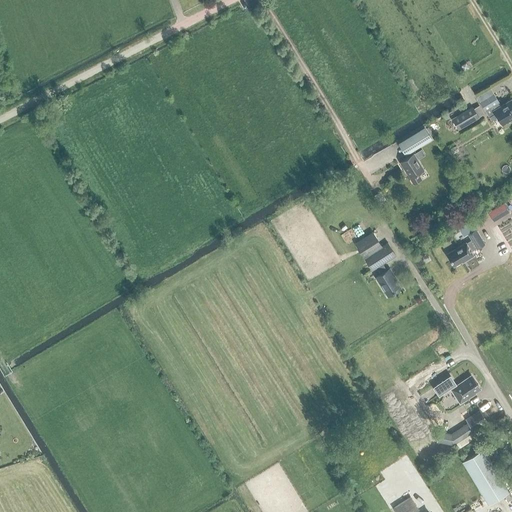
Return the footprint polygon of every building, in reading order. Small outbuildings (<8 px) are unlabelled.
[(480,102),(489,117),(495,114),(502,125),(511,118),(511,113),(511,99),(501,106),(494,94),(480,102)] [(452,118),(458,129),(479,117),(473,106),(452,118)] [(405,155),(431,140),(424,128),(398,143),(405,155)] [(413,184),(421,179),(418,173),(423,170),(417,160),(424,155),(421,149),(400,162),(413,184)] [(503,204),(488,213),(492,219),(497,216),(498,218),(509,212),(503,204)] [(476,247),(484,243),(475,228),(467,233),(471,239),(465,242),(446,253),(453,265),(465,258),(465,260),(473,255),(470,250),(476,247)] [(375,276),(387,295),(400,287),(393,276),(394,275),(389,268),(386,270),(382,263),(395,254),(387,242),(381,245),(372,231),(354,242),(372,269),(376,267),(380,273),(375,276)] [(449,374),(433,385),(438,393),(450,385),(459,399),(474,390),(474,389),(478,387),(470,375),(455,384),(449,374)] [(453,445),(487,422),(480,410),(465,419),(467,423),(451,434),(438,432),(436,441),(453,445)] [(499,427),(486,436),(491,444),(504,435),(499,427)] [(509,492),(483,449),(462,462),(488,504),(509,492)] [(394,508),(396,511),(414,511),(417,510),(410,498),(401,504),(394,508)] [(469,500),(460,505),(464,511),(473,506),(469,500)]
